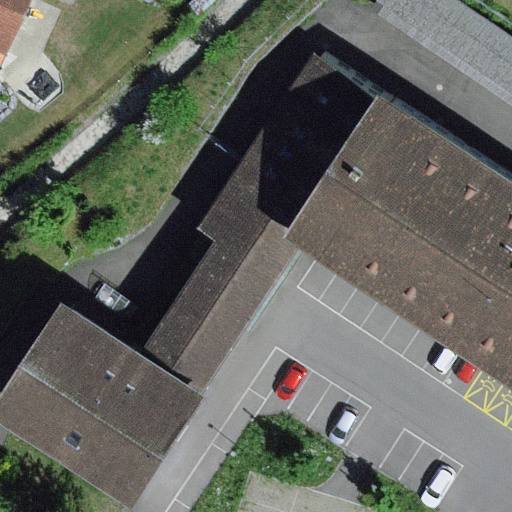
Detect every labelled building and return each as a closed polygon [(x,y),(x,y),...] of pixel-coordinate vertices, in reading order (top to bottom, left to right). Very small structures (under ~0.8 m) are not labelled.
[(31,0),(0,0),(0,63),(3,65),(31,0)] [(511,35),(460,0),(380,0),(375,7),(511,99),(511,35)] [(221,234),(151,340),(213,381),(310,234),(296,225),(387,88),(320,44),(202,222),(221,234)] [(511,160),(391,82),(387,88),(296,225),(310,234),(511,366),(511,160)] [(151,340),(73,289),(0,400),(0,402),(144,496),(218,384),(213,381),(151,340)]
